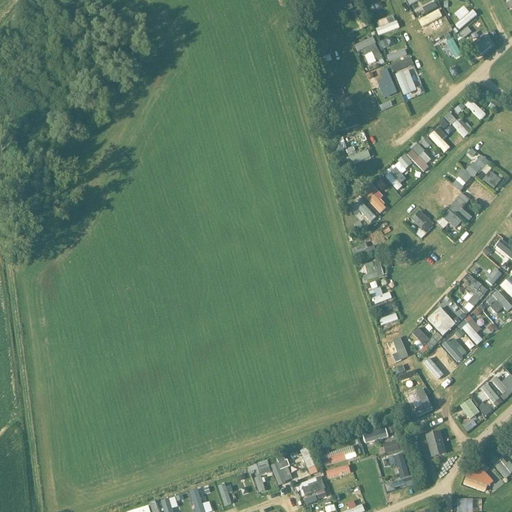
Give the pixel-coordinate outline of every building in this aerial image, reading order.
[(335,0),(333,1),(336,9),(354,1),(353,0),(335,0)] [(381,2),(369,7),(371,12),(383,8),(381,2)] [(427,27),(437,22),(435,17),(443,14),(440,8),(422,15),(427,27)] [(459,22),(456,24),(458,29),(477,18),(473,11),(468,14),(465,8),(454,13),(459,22)] [(354,13),(360,22),(365,18),(359,10),(354,13)] [(395,23),(391,24),(390,18),(379,20),(382,34),(397,30),(395,23)] [(443,32),(449,27),(444,21),(438,27),(443,32)] [(468,28),(459,34),(462,40),(472,34),(468,28)] [(480,56),(493,45),(482,33),(469,45),(480,56)] [(358,52),(376,44),(373,37),(355,46),(358,52)] [(454,59),(461,56),(453,39),(446,42),(454,59)] [(381,50),(390,47),(387,40),(379,43),(381,50)] [(369,66),(382,59),(375,45),(369,48),(371,52),(364,56),(369,66)] [(389,62),(407,57),(405,51),(387,55),(389,62)] [(394,73),(401,69),(399,64),(392,68),(394,73)] [(414,67),(410,68),(416,82),(420,81),(414,67)] [(389,69),(381,71),(383,80),(378,81),(382,98),(395,95),(389,69)] [(409,70),(396,75),(404,96),(416,91),(409,70)] [(343,91),(340,83),(330,87),(333,95),(343,91)] [(331,112),(352,105),(350,98),(329,105),(331,112)] [(480,121),(486,116),(471,101),(466,106),(480,121)] [(461,104),(454,110),(458,114),(465,108),(461,104)] [(449,113),(444,118),(451,126),(457,120),(449,113)] [(339,131),(360,127),(357,115),(337,119),(339,131)] [(439,123),(446,134),(452,130),(445,119),(439,123)] [(461,119),(453,125),(462,137),(470,132),(461,119)] [(444,154),(450,149),(443,140),(446,137),(439,128),(429,136),(444,154)] [(423,135),(417,142),(426,150),(432,143),(423,135)] [(424,174),(429,169),(426,165),(431,160),(416,143),(410,148),(412,151),(407,156),(424,174)] [(473,158),(477,153),(471,149),(467,154),(473,158)] [(368,151),(356,154),(355,151),(347,153),(350,164),(370,159),(368,151)] [(404,154),(397,161),(406,170),(413,163),(404,154)] [(445,180),(437,190),(448,198),(443,205),(448,209),(487,160),(480,155),(466,173),(463,170),(451,184),(445,180)] [(393,165),(383,175),(397,190),(407,180),(393,165)] [(482,170),(486,175),(491,171),(487,166),(482,170)] [(490,171),(483,181),(493,189),(501,180),(490,171)] [(381,181),(376,185),(382,191),(387,187),(381,181)] [(361,192),(381,214),(387,208),(380,200),(383,197),(371,184),(361,192)] [(481,206),(489,197),(480,188),(471,197),(481,206)] [(467,224),(472,218),(462,210),(470,200),(462,194),(437,223),(444,229),(448,224),(455,230),(463,220),(467,224)] [(369,226),(377,217),(360,202),(352,210),(369,226)] [(415,233),(420,239),(434,226),(420,210),(411,219),(420,229),(415,233)] [(371,240),(354,250),(358,257),(375,246),(371,240)] [(511,261),(511,248),(500,240),(494,248),(511,261)] [(366,282),(384,277),(379,261),(365,265),(368,275),(364,276),(366,282)] [(495,269),(486,282),(492,287),(502,274),(495,269)] [(511,274),(500,287),(511,298),(511,286),(511,274)] [(469,314),(488,291),(469,275),(460,284),(474,296),(463,309),(469,314)] [(392,299),(390,293),(383,295),(381,290),(371,294),(375,305),(392,299)] [(486,302),(497,314),(503,309),(507,313),(511,308),(511,306),(498,291),(486,302)] [(381,307),(382,313),(393,310),(391,304),(381,307)] [(427,319),(443,336),(456,325),(440,308),(427,319)] [(472,314),(476,318),(483,312),(480,308),(472,314)] [(396,314),(379,321),(381,327),(398,320),(396,314)] [(477,346),(483,340),(476,334),(481,329),(469,317),(459,326),(477,346)] [(412,333),(427,350),(442,338),(438,333),(429,340),(419,328),(412,333)] [(395,363),(408,358),(401,338),(392,341),(397,353),(392,355),(395,363)] [(441,346),(457,362),(466,354),(450,338),(441,346)] [(439,349),(434,353),(438,359),(444,354),(439,349)] [(439,374),(444,371),(434,355),(422,363),(435,382),(441,378),(439,374)] [(397,375),(406,372),(403,365),(394,368),(397,375)] [(501,382),(497,377),(491,381),(505,399),(511,393),(511,376),(510,375),(501,382)] [(480,389),(493,404),(499,398),(486,384),(480,389)] [(418,417),(433,411),(423,389),(416,392),(422,406),(415,410),(418,417)] [(460,406),(470,422),(480,416),(470,399),(460,406)] [(483,402),(477,408),(486,417),(492,412),(483,402)] [(466,432),(477,426),(473,420),(463,426),(466,432)] [(392,427),(386,429),(388,436),(394,435),(392,427)] [(385,429),(363,435),(365,444),(388,438),(385,429)] [(432,458),(446,454),(440,432),(426,437),(432,458)] [(382,445),(385,453),(399,449),(397,441),(382,445)] [(354,447),(329,452),(329,448),(321,449),(324,465),(356,459),(354,447)] [(309,475),(316,473),(308,448),(300,451),(309,475)] [(397,464),(401,479),(409,476),(403,454),(388,458),(390,466),(397,464)] [(496,455),(490,462),(506,479),(511,473),(511,465),(509,462),(506,465),(496,455)] [(270,466),(279,486),(292,480),(286,467),(290,466),(287,459),(270,466)] [(268,461),(250,466),(257,494),(265,492),(260,475),(271,472),(268,461)] [(494,483),(485,472),(489,469),(484,462),(465,478),(480,495),(494,483)] [(333,483),(354,479),(353,471),(344,473),(343,469),(331,471),(333,483)] [(307,503),(327,497),(321,477),(301,484),(307,503)] [(398,480),(399,487),(414,485),(412,478),(398,480)] [(385,485),(387,492),(394,491),(393,483),(385,485)] [(218,487),(224,507),(231,504),(225,484),(218,487)] [(473,511),(473,499),(457,499),(456,511),(473,511)] [(172,511),(171,500),(162,501),(163,511),(172,511)] [(348,510),(355,508),(354,501),(347,503),(348,510)]
